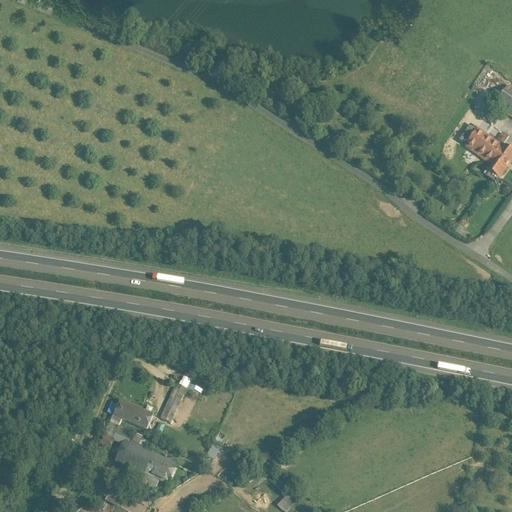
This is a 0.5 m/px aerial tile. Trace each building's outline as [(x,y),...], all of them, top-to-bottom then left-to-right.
[(511,88),(509,86),(495,106),(511,118),(511,88)] [(495,143),(477,131),(466,147),(490,164),(486,170),(499,179),(511,160),(511,151),(504,146),(503,146),(502,148),(495,143)] [(511,142),(511,141),(502,134),(495,143),(502,148),(503,146),(504,146),(505,144),(509,147),(511,142)] [(183,376),(180,384),(188,387),(191,378),(183,376)] [(187,388),(199,393),(201,388),(189,383),(187,388)] [(177,384),(161,419),(171,424),(187,389),(177,384)] [(154,416),(121,401),(114,417),(122,421),(147,432),(154,416)] [(122,421),(114,417),(110,424),(118,428),(118,427),(119,428),(122,421)] [(118,428),(110,424),(105,436),(113,440),(118,428)] [(113,441),(104,437),(100,446),(109,451),(113,441)] [(205,457),(213,460),(219,448),(211,444),(205,457)] [(176,466),(130,445),(130,446),(122,464),(122,465),(123,465),(121,470),(137,478),(135,480),(156,489),(159,481),(168,485),(176,466)] [(107,472),(94,465),(92,468),(91,468),(85,481),(87,482),(99,488),(107,472)] [(128,483),(107,472),(99,488),(97,492),(108,497),(113,489),(123,494),(128,483)] [(139,489),(134,486),(131,492),(136,495),(139,489)] [(275,506),(282,511),(286,511),(293,504),(284,496),(275,506)]
